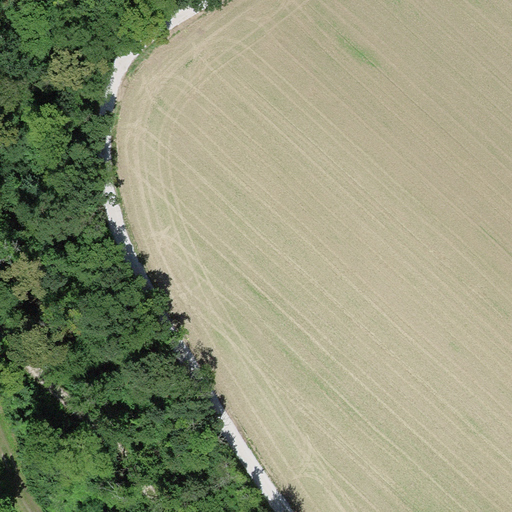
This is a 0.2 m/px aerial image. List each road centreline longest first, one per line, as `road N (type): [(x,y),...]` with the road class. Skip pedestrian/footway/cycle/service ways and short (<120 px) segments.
road 1 (track): [(281,511),(193,386),(128,266),(97,163),(97,114),(119,54),(202,0)]
road 2 (track): [(0,317),(43,381),(169,511)]
